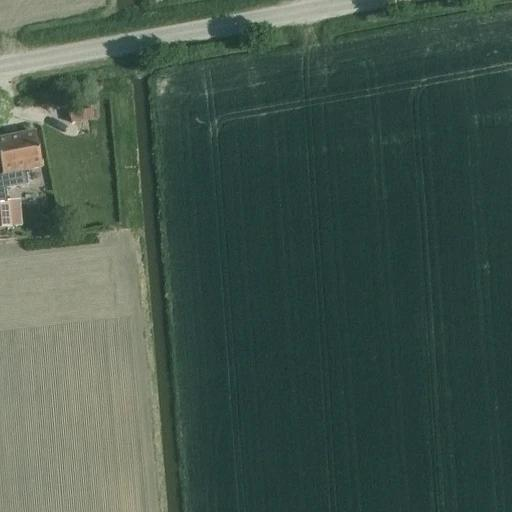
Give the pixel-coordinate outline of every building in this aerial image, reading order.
[(72,106),(54,123),(60,129),(78,113),(72,106)] [(116,118),(107,119),(109,130),(118,129),(116,118)] [(95,127),(83,129),(85,139),(97,137),(95,127)] [(16,137),(0,139),(0,172),(1,175),(1,177),(2,189),(25,184),(23,172),(42,168),(35,133),(16,137)] [(119,151),(100,153),(102,168),(121,165),(119,151)] [(16,215),(14,190),(6,191),(9,215),(16,215)] [(3,205),(0,204),(0,227),(8,226),(7,204),(3,205)]
